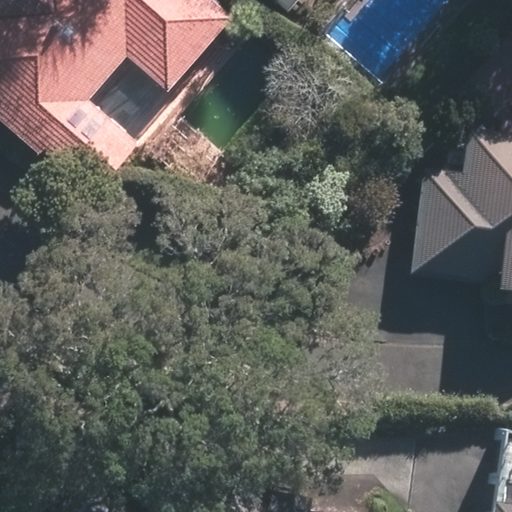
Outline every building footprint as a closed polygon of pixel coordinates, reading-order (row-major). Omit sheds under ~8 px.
[(0,0),(0,116),(90,199),(144,140),(96,97),(134,56),(172,90),(240,16),(222,0),(0,0)] [(278,0),(292,12),(303,0),(278,0)] [(424,166),(412,275),(511,285),(511,120),(475,116),(469,171),(424,166)] [(511,511),(511,426),(509,426),(497,511),(511,511)] [(353,511),(321,506),(320,511),(227,511),(205,494),(189,511),(353,511)]
